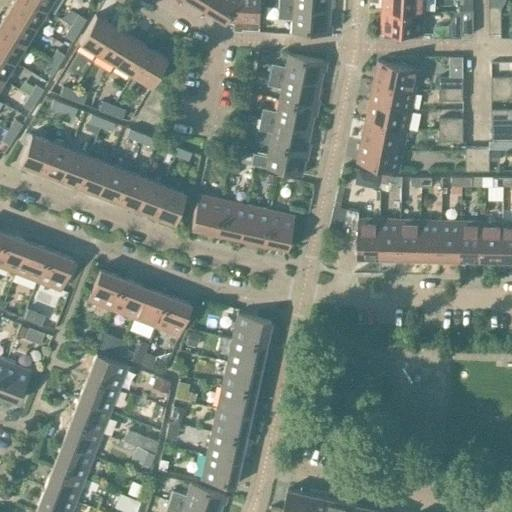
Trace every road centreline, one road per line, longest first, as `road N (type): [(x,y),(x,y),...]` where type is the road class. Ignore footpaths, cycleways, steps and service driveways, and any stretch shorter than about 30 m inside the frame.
road 1 (residential): [(276,285),(267,266),(0,177)]
road 2 (residential): [(0,212),(198,288),(255,301),(276,285)]
road 3 (residential): [(511,300),(301,293),(276,285)]
road 4 (residential): [(480,511),(283,473)]
road 5 (residential): [(206,129),(223,40),(156,0)]
